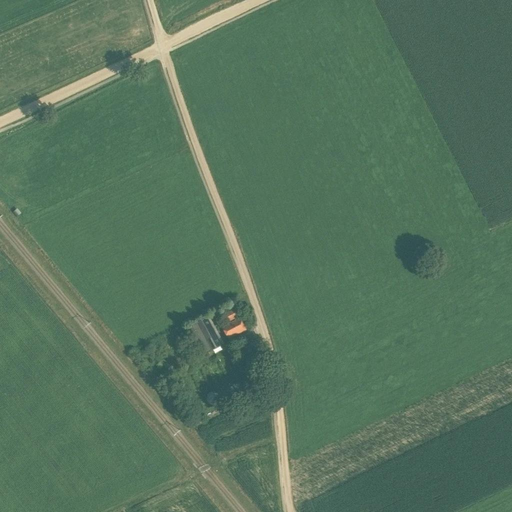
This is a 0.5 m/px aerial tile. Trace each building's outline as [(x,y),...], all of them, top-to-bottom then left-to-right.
[(235,308),(224,314),(228,322),(239,316),(235,308)] [(220,309),(210,314),(214,321),(223,316),(220,309)] [(208,318),(197,323),(210,350),(221,345),(208,318)] [(240,319),(222,328),(228,339),(246,330),(240,319)] [(256,339),(249,342),(252,349),(259,346),(256,339)] [(214,384),(233,377),(225,357),(206,364),(214,384)] [(249,385),(243,388),(246,396),(253,393),(249,385)]
